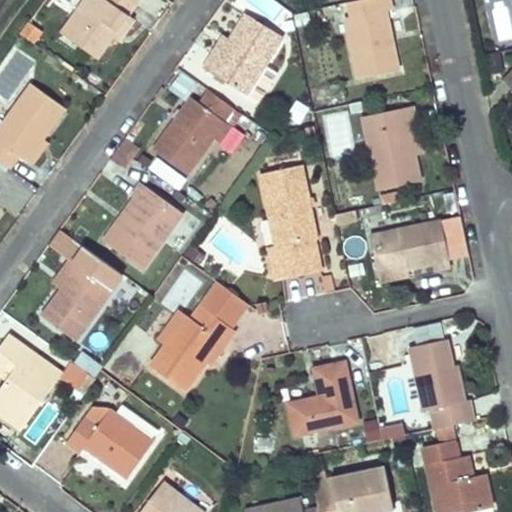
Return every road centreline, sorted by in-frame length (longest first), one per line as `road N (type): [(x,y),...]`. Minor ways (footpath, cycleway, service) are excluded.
road 1 (residential): [(68,511),(0,461),(0,268),(196,0)]
road 2 (residential): [(487,189),(443,0)]
road 3 (residential): [(503,283),(314,322)]
